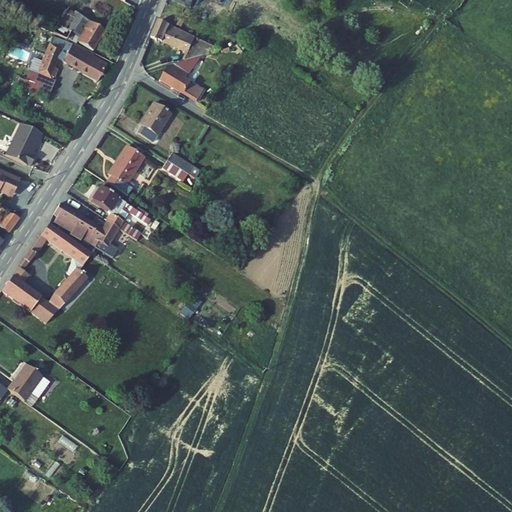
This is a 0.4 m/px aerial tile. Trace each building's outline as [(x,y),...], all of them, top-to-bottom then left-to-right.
[(177,0),(177,3),(190,9),(192,10),(197,0),(177,0)] [(59,34),(73,11),(72,10),(59,34)] [(108,33),(73,11),(59,34),(79,46),(81,44),(97,54),(108,33)] [(188,55),(183,65),(171,69),(163,83),(184,96),(190,87),(209,57),(223,53),(160,23),(152,40),(162,46),(163,44),(173,49),(174,47),(188,55)] [(54,41),(53,42),(40,76),(53,82),(56,83),(58,79),(55,78),(55,77),(61,62),(67,45),(54,41)] [(245,57),(254,44),(242,47),(245,57)] [(110,66),(75,47),(67,45),(62,58),(66,61),(64,64),(99,84),(110,66)] [(52,84),(53,82),(40,76),(39,79),(52,84)] [(193,89),(190,87),(184,96),(200,105),(207,95),(195,87),(193,89)] [(170,117),(153,106),(140,127),(143,129),(139,137),(152,145),(157,138),(170,117)] [(46,139),(24,129),(9,161),(34,173),(40,162),(36,160),(46,139)] [(161,140),(157,138),(152,145),(156,148),(161,140)] [(110,188),(130,201),(135,192),(128,187),(144,159),(127,149),(111,178),(115,180),(110,188)] [(171,156),(167,164),(187,177),(194,182),(199,175),(171,156)] [(161,171),(182,185),(187,177),(167,164),(161,171)] [(0,174),(0,177),(7,180),(1,196),(14,201),(21,183),(0,174)] [(113,220),(108,226),(120,234),(124,227),(131,217),(134,212),(104,192),(95,205),(112,216),(113,220)] [(100,245),(110,251),(120,234),(108,226),(104,233),(62,208),(56,219),(60,221),(57,226),(74,236),(75,237),(74,239),(84,245),(85,243),(90,246),(98,250),(100,245)] [(23,222),(0,212),(0,228),(13,237),(23,222)] [(153,224),(134,212),(131,217),(150,229),(153,224)] [(5,294),(50,326),(89,282),(86,280),(88,278),(82,274),(94,257),(51,227),(42,240),(77,264),(69,276),(72,279),(56,295),(52,304),(27,287),(33,278),(27,274),(33,265),(28,261),(11,285),(9,286),(9,288),(5,294)] [(143,237),(124,227),(120,234),(138,245),(143,237)] [(89,248),(90,246),(85,243),(84,245),(74,239),(75,237),(74,236),(72,239),(89,248)] [(31,256),(37,260),(46,248),(40,243),(31,256)] [(191,296),(181,312),(191,318),(201,302),(191,296)] [(47,383),(21,364),(14,373),(17,375),(12,381),(5,390),(21,402),(33,386),(41,392),(47,383)] [(41,392),(33,386),(21,402),(29,408),(41,392)]
